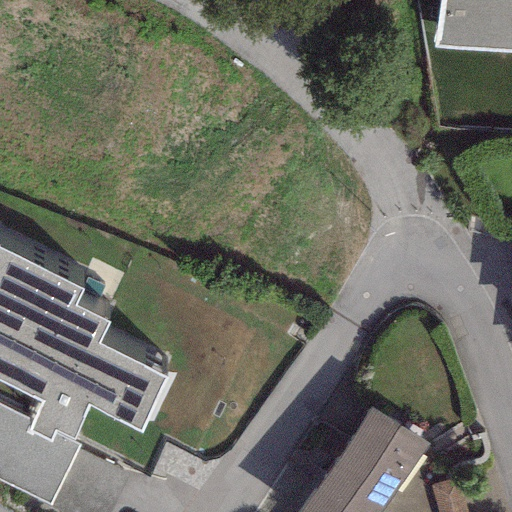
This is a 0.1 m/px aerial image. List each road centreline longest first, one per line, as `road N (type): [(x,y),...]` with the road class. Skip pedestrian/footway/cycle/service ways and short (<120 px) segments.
road 1 (residential): [(448,238),(260,511)]
road 2 (unclassified): [(448,238),(351,81),(292,41)]
road 3 (unclassified): [(511,411),(448,238)]
road 4 (residential): [(292,41),(164,0)]
